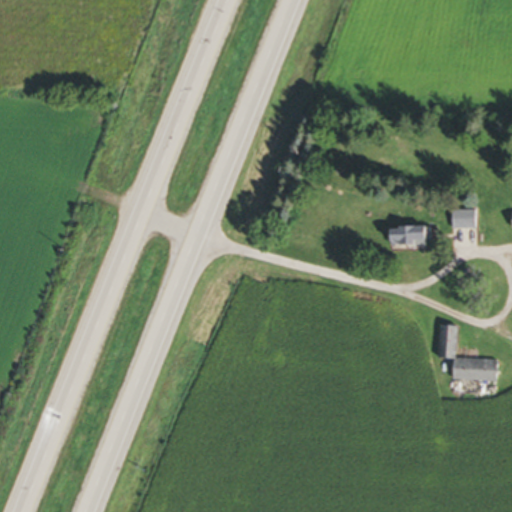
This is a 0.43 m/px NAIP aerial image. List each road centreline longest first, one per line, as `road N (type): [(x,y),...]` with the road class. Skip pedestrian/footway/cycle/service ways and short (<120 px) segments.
road 1 (trunk): [(87,511),(292,0)]
road 2 (trunk): [(216,0),(12,511)]
